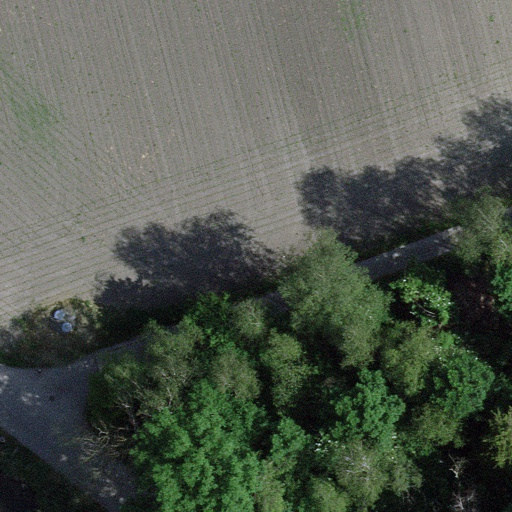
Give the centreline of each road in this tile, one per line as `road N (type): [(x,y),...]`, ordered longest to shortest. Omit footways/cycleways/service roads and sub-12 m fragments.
road 1 (track): [(511,233),(6,419)]
road 2 (unclassified): [(126,511),(0,412)]
